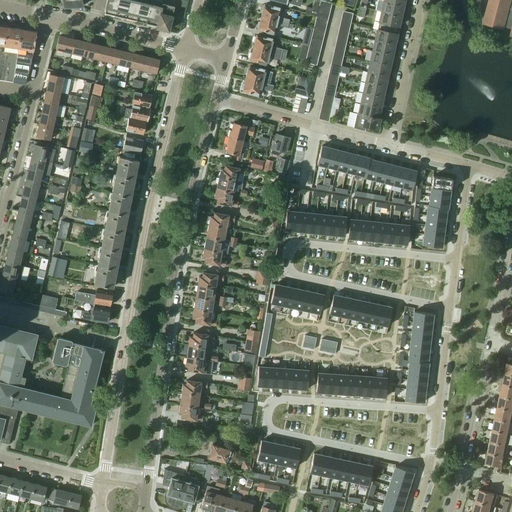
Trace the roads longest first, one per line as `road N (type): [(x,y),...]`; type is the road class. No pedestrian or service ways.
road 1 (tertiary): [(186,49),(140,242),(103,489)]
road 2 (tertiary): [(144,495),(182,240),(216,98)]
road 3 (residential): [(455,259),(303,244),(289,250),(287,263),(293,276),(449,308)]
road 4 (residential): [(437,411),(284,400),(266,415),(279,433),(430,465)]
road 5 (residential): [(389,145),(216,98)]
road 6 (residential): [(422,0),(389,145)]
road 7 (residential): [(35,94),(0,222)]
road 8 (residential): [(461,470),(490,341)]
